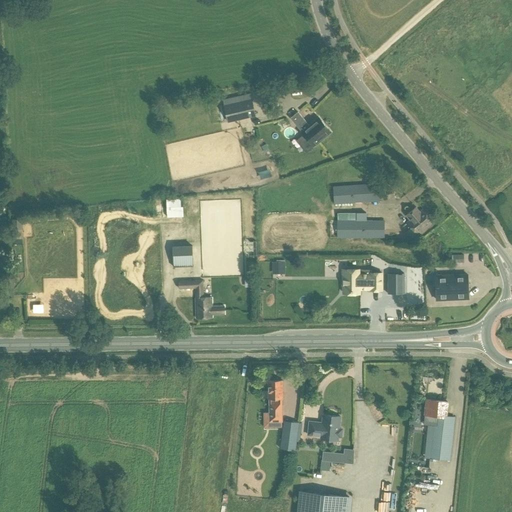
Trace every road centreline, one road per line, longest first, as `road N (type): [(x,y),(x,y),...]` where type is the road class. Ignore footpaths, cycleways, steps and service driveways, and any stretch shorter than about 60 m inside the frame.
road 1 (primary): [(0,346),(373,341)]
road 2 (secondary): [(490,243),(345,69),(314,0)]
